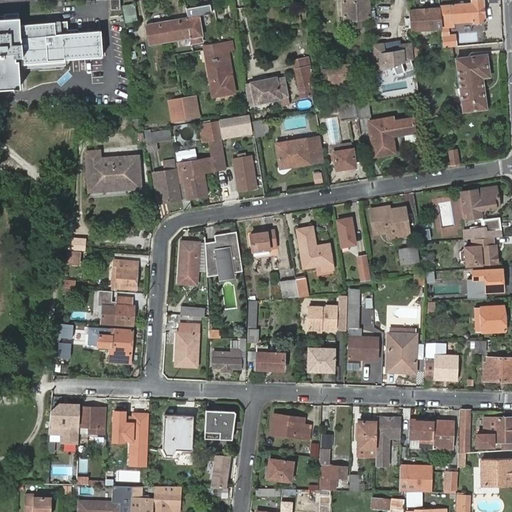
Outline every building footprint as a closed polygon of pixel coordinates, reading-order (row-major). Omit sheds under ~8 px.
[(118,9),(117,0),(109,0),(111,9),(118,9)] [(352,19),(363,19),(370,19),(369,0),(344,0),(345,19),(352,19)] [(472,4),(440,6),(442,26),(453,25),(453,22),(473,21),(473,24),(484,23),(482,0),(477,0),(471,0),(472,4)] [(211,3),(186,8),(188,17),(187,17),(191,37),(189,38),(190,43),(203,41),(202,36),(203,35),(199,13),(212,11),(211,3)] [(413,10),(415,28),(437,26),(435,9),(413,10)] [(124,15),(126,22),(136,20),(135,13),(124,15)] [(0,89),(9,89),(10,91),(16,91),(16,88),(18,88),(16,56),(20,56),(21,63),(64,59),(64,58),(70,58),(102,55),(100,30),(77,32),(77,28),(67,29),(66,21),(19,25),(18,17),(0,18),(0,89)] [(169,20),(173,41),(179,40),(180,46),(190,43),(189,38),(191,37),(187,17),(169,20)] [(363,26),(363,19),(352,19),(353,27),(363,26)] [(146,24),(150,45),(173,41),(169,20),(146,24)] [(456,34),(443,36),(443,47),(446,47),(455,46),(457,45),(456,34)] [(228,48),(231,48),(230,40),(221,42),(219,43),(219,44),(218,45),(218,46),(219,47),(219,48),(220,49),(221,49),(222,49),(228,48)] [(384,45),(374,46),(374,72),(413,59),(411,45),(401,45),(401,49),(385,52),(384,45)] [(218,46),(205,49),(213,95),(235,91),(228,48),(222,49),(221,49),(220,49),(219,48),(219,47),(218,46)] [(455,54),(455,46),(446,47),(446,54),(455,54)] [(486,54),(456,57),(461,109),(483,107),(480,77),(488,76),(486,54)] [(329,66),(329,69),(330,76),(324,76),(325,87),(332,87),(355,78),(354,65),(329,66)] [(313,84),(310,66),(296,69),(301,97),(311,95),(308,84),(313,84)] [(246,86),(249,110),(256,108),(255,102),(288,97),(285,77),(277,79),(276,77),(251,81),(251,85),(246,86)] [(196,96),(183,99),(186,119),(200,116),(196,96)] [(186,119),(183,99),(169,101),(173,121),(186,119)] [(358,117),(356,105),(355,102),(338,105),(341,120),(358,117)] [(370,115),(368,103),(356,105),(358,117),(370,115)] [(249,117),(232,120),(234,134),(251,132),(249,117)] [(370,121),(375,155),(395,152),(393,135),(415,131),(413,118),(394,121),(393,117),(370,121)] [(266,134),(264,119),(253,121),(256,136),(266,134)] [(234,134),(232,120),(222,122),(224,136),(234,134)] [(201,124),(204,141),(209,140),(219,138),(216,122),(201,124)] [(159,150),(158,141),(173,139),(171,128),(145,131),(147,151),(159,150)] [(321,136),(276,144),(280,163),(298,160),(299,165),(325,160),(321,136)] [(209,140),(212,153),(224,151),(221,138),(219,138),(209,140)] [(334,153),(336,169),(356,166),(352,150),(334,153)] [(453,164),(460,163),(457,150),(450,151),(453,164)] [(85,152),(89,191),(140,188),(139,156),(103,159),(102,151),(85,152)] [(212,153),(215,170),(227,168),(224,151),(212,153)] [(234,159),(239,190),(256,187),(251,156),(234,159)] [(175,158),(163,160),(164,168),(176,165),(175,158)] [(212,158),(177,164),(180,182),(186,181),(189,198),(207,195),(203,172),(215,170),(212,158)] [(298,160),(280,163),(280,168),(299,165),(298,160)] [(175,171),(165,173),(167,185),(161,186),(163,202),(180,199),(175,171)] [(165,173),(152,175),(157,203),(163,202),(161,186),(167,185),(165,173)] [(467,213),(468,219),(481,217),(480,211),(499,208),(496,187),(461,193),(464,214),(467,213)] [(390,204),(369,207),(373,235),(387,233),(388,239),(411,236),(406,206),(391,208),(390,204)] [(338,220),(342,246),(356,244),(351,218),(338,220)] [(486,238),(499,237),(498,230),(500,229),(499,219),(484,220),(484,230),(486,230),(486,238)] [(298,229),(304,267),(322,265),(323,269),(334,267),(330,244),(316,245),(313,227),(298,229)] [(237,231),(215,235),(216,242),(217,245),(205,247),(206,277),(219,275),(234,272),(243,271),(237,231)] [(251,234),(253,251),(277,247),(274,231),(251,234)] [(185,253),(180,252),(177,282),(197,283),(199,242),(186,241),(185,253)] [(473,247),(475,265),(498,263),(495,245),(473,247)] [(400,250),(402,264),(417,261),(416,248),(400,250)] [(68,251),(67,263),(78,264),(79,252),(68,251)] [(359,259),(363,276),(369,276),(366,257),(359,259)] [(118,262),(117,266),(116,282),(112,282),(111,286),(135,288),(136,261),(115,260),(115,262),(118,262)] [(472,279),(461,279),(462,300),(480,299),(480,292),(502,291),(501,270),(472,271),(472,279)] [(219,275),(220,282),(236,280),(234,272),(219,275)] [(305,278),(296,279),(298,296),(299,297),(309,296),(305,278)] [(296,279),(287,280),(290,296),(298,296),(296,279)] [(348,358),(369,359),(370,337),(359,337),(360,289),(349,289),(348,333),(349,333),(348,358)] [(115,307),(102,306),(101,322),(132,324),(134,306),(131,306),(131,297),(116,296),(115,307)] [(249,301),(248,330),(256,330),(257,301),(249,301)] [(308,306),(308,329),(336,330),(337,306),(327,305),(327,307),(308,306)] [(473,308),(475,332),(504,331),(503,306),(473,308)] [(181,315),(203,317),(203,309),(182,307),(181,315)] [(60,324),(59,336),(67,337),(68,331),(72,331),(73,324),(60,324)] [(179,324),(179,332),(180,333),(180,348),(175,348),(175,365),(196,366),(197,324),(179,324)] [(222,337),(222,328),(210,328),(210,337),(222,337)] [(97,345),(111,347),(110,361),(126,362),(127,354),(130,355),(132,330),(107,329),(107,336),(98,336),(97,345)] [(415,371),(416,334),(389,333),(388,370),(415,371)] [(370,337),(369,359),(377,359),(378,338),(370,337)] [(468,351),(487,351),(487,340),(468,340),(468,351)] [(213,367),(246,368),(246,341),(241,341),(240,351),(213,351),(213,367)] [(445,341),(426,343),(425,357),(435,357),(435,379),(456,379),(456,356),(445,356),(445,341)] [(59,342),(58,357),(72,357),(72,342),(59,342)] [(309,348),(308,367),(314,368),(314,370),(333,372),(334,349),(309,348)] [(256,351),(255,368),(283,369),(283,352),(256,351)] [(511,357),(484,357),(483,380),(511,380),(511,357)] [(78,442),(80,404),(60,403),(59,410),(52,410),(49,432),(63,433),(63,441),(78,442)] [(82,407),(82,426),(88,426),(88,433),(103,434),(104,408),(82,407)] [(461,409),(460,452),(465,452),(466,428),(469,428),(470,410),(461,409)] [(234,412),(205,411),(204,437),(231,438),(235,413),(234,412)] [(150,414),(114,412),(113,441),(128,442),(127,465),(147,466),(150,414)] [(273,414),(270,433),(308,439),(310,426),(303,425),(303,419),(273,414)] [(177,450),(191,450),(192,417),(164,415),(162,449),(166,454),(171,455),(177,450)] [(387,465),(388,437),(400,438),(401,418),(380,417),(380,419),(376,419),(375,422),(374,449),(374,464),(387,465)] [(511,418),(490,419),(490,435),(477,435),(476,447),(492,447),(492,443),(511,442),(511,418)] [(420,447),(433,447),(435,421),(410,420),(410,439),(420,439),(420,447)] [(374,449),(375,422),(357,421),(356,448),(374,449)] [(435,421),(433,447),(452,448),(453,422),(435,421)] [(79,439),(77,467),(88,468),(90,440),(79,439)] [(420,439),(410,439),(409,447),(420,447),(420,439)] [(310,455),(319,456),(319,442),(310,442),(310,455)] [(178,454),(191,454),(191,450),(177,450),(171,455),(166,454),(162,449),(159,449),(159,451),(163,458),(173,458),(178,454)] [(229,455),(214,454),(210,487),(216,487),(224,487),(229,455)] [(269,459),(267,477),(289,480),(292,462),(269,459)] [(511,459),(479,461),(480,485),(511,483),(511,459)] [(127,478),(124,477),(126,466),(108,462),(104,482),(126,486),(127,478)] [(399,465),(397,491),(405,491),(422,491),(432,491),(433,467),(399,465)] [(321,467),(320,489),(330,489),(330,478),(346,478),(346,468),(321,467)] [(130,472),(130,478),(115,478),(114,485),(145,485),(145,472),(130,472)] [(446,492),(456,492),(457,492),(457,472),(447,472),(446,492)] [(134,485),(134,494),(142,494),(142,485),(134,485)] [(179,506),(180,486),(156,486),(155,511),(168,511),(169,506),(179,506)] [(226,497),(226,487),(224,487),(216,487),(215,497),(226,497)] [(282,488),(281,493),(305,494),(305,501),(329,501),(330,490),(318,489),(308,489),(282,488)] [(405,491),(405,505),(421,505),(422,491),(405,491)] [(0,493),(0,502),(11,503),(11,493),(0,493)] [(24,495),(24,511),(50,511),(50,498),(33,498),(33,495),(24,495)] [(140,499),(131,498),(130,511),(152,511),(154,497),(140,496),(140,499)] [(78,501),(77,511),(118,511),(119,502),(78,501)] [(295,511),(296,503),(283,502),(282,511),(295,511)]
